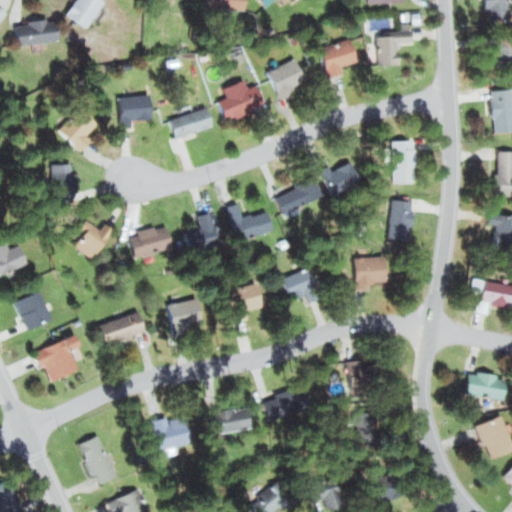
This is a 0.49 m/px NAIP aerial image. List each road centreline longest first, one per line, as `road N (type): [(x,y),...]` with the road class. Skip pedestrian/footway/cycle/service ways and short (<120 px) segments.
road 1 (residential): [(469,511),(432,455),(420,394),(452,212),(445,0)]
road 2 (residential): [(27,432),(148,379),(258,359),(357,325),(432,331)]
road 3 (residential): [(130,182),(171,183),(217,171),(360,112),(450,101)]
road 4 (tertiary): [(63,511),(0,374)]
